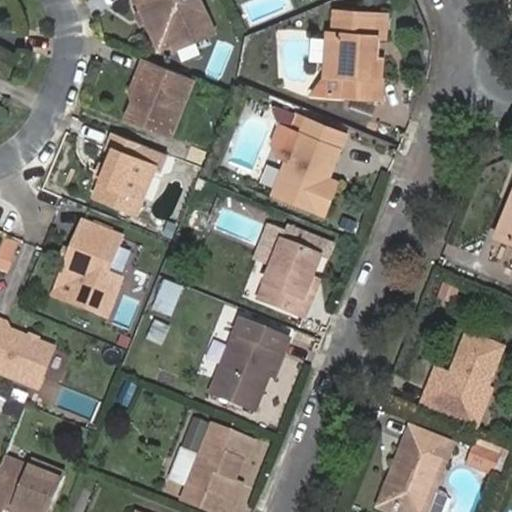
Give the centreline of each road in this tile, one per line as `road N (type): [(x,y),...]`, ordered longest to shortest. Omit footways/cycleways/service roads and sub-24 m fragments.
road 1 (residential): [(463,80),(291,511)]
road 2 (residential): [(0,165),(45,127),(71,54),(56,0)]
